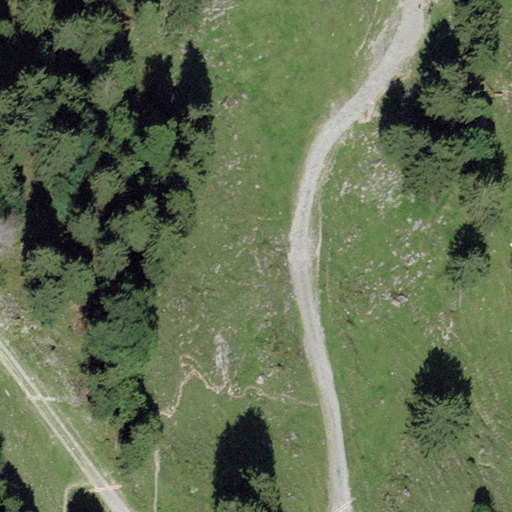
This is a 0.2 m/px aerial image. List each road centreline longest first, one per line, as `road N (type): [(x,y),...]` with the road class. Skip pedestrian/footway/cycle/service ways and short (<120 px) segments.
road 1 (track): [(340,511),(335,439),(300,281),(303,196),(320,152),(387,73),(415,0)]
road 2 (track): [(0,345),(119,511)]
